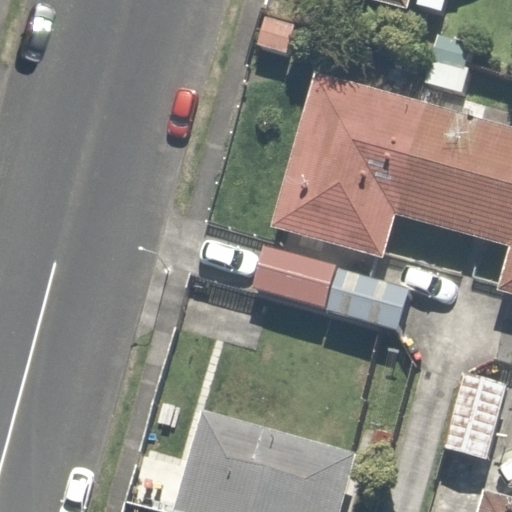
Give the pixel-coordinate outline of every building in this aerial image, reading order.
[(328,0),(328,3),(451,31),(458,0),(328,0)] [(440,70),(424,126),(321,96),(277,250),(385,281),(397,237),(511,269),(499,313),(511,317),(511,150),(474,140),(490,85),(440,70)] [(416,306),(275,264),(261,310),(403,352),(416,306)] [(495,481),(511,408),(511,396),(466,386),(447,470),(495,481)] [(363,511),(373,479),(215,432),(191,511),(363,511)]
